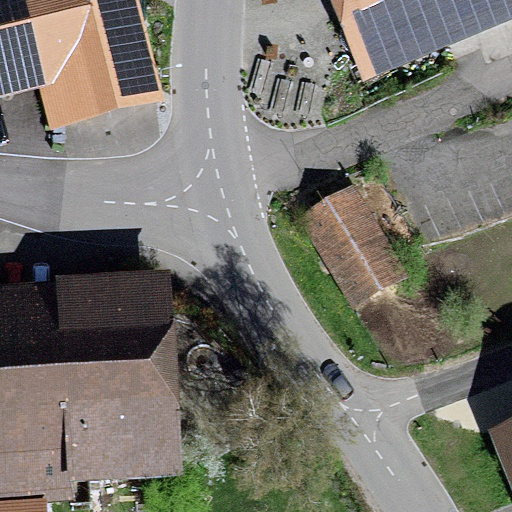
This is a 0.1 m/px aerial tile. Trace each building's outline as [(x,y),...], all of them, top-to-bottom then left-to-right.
[(162,104),(136,0),(0,0),(0,100),(41,90),(51,131),(162,104)] [(511,0),(326,0),(362,86),(511,24),(511,0)] [(409,279),(354,187),(297,220),(351,312),(409,279)] [(177,423),(169,277),(54,284),(54,288),(0,290),(0,506),(45,504),(46,510),(73,509),(72,491),(140,487),(180,485),(177,423)] [(511,424),(486,435),(511,495),(511,424)]
